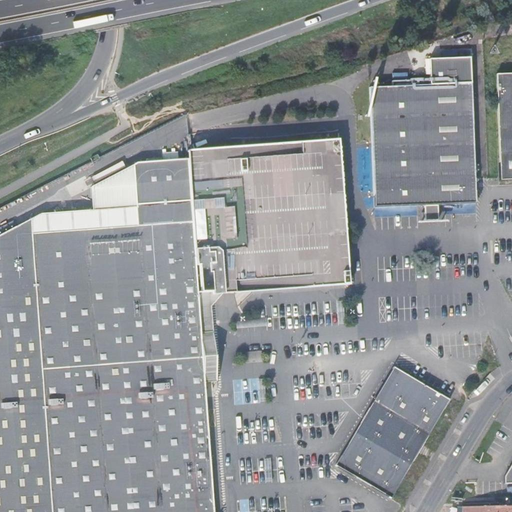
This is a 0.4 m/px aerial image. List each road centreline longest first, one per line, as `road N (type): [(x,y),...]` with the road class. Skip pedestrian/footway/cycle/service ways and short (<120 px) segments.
road 1 (trunk): [(24,133),(368,0)]
road 2 (trunk): [(0,32),(168,0)]
road 3 (secondary): [(24,133),(92,79),(107,34),(105,0)]
road 4 (unclassified): [(423,511),(481,412),(511,380)]
road 5 (unknown): [(224,222),(348,202)]
